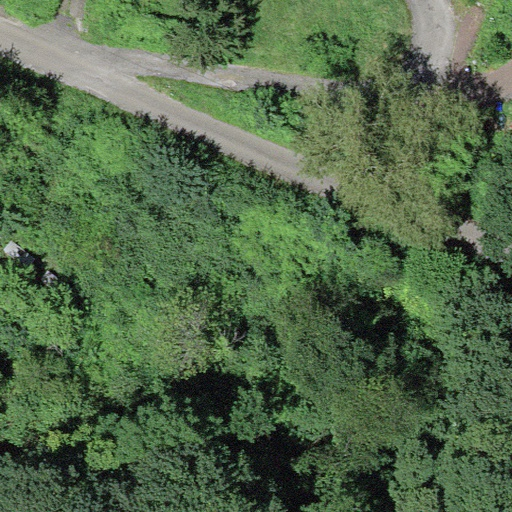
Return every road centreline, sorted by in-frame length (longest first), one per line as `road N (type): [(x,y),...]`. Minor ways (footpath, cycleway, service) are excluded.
road 1 (unclassified): [(72,67),(511,264)]
road 2 (residential): [(440,0),(447,51),(438,82),(416,99),(381,101),(189,66),(72,67)]
